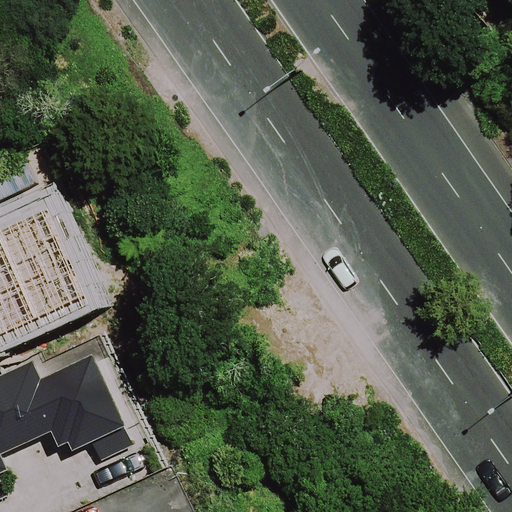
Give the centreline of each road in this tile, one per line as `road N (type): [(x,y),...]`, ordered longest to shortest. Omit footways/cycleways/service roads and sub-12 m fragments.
road 1 (primary): [(511,472),(177,0)]
road 2 (primary): [(312,0),(511,297)]
